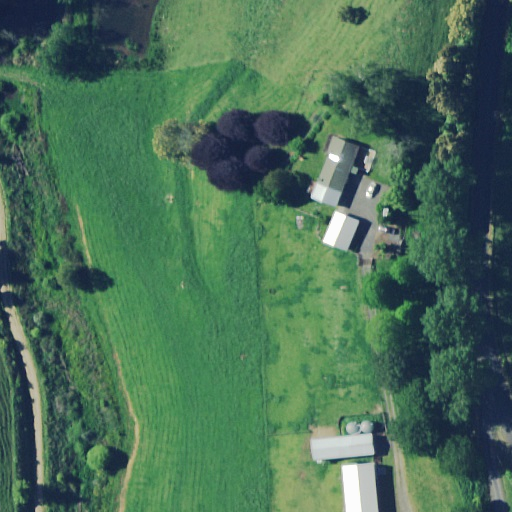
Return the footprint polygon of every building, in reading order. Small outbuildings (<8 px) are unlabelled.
[(351,177),(356,165),(364,146),(340,137),(316,197),(340,207),(351,177)] [(371,171),(356,165),(351,177),(366,183),(371,171)] [(363,221),(340,212),(328,241),(351,251),(363,221)] [(379,454),(377,434),(318,440),(320,460),(379,454)] [(380,511),(376,464),(349,466),(353,511),(380,511)]
